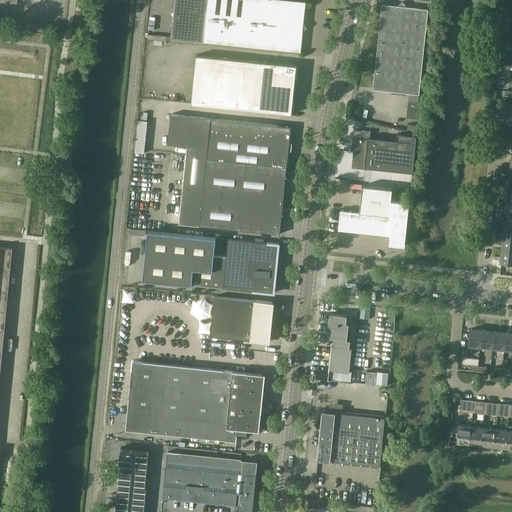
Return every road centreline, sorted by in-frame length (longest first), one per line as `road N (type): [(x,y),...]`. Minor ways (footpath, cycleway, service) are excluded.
road 1 (tertiary): [(139,0),(89,511)]
road 2 (tertiary): [(307,277),(326,124),(358,0)]
road 3 (tertiary): [(282,511),(307,277)]
road 4 (residential): [(479,295),(497,121),(511,122)]
road 5 (unclassified): [(460,293),(307,277)]
road 6 (residential): [(511,395),(453,382),(460,293)]
